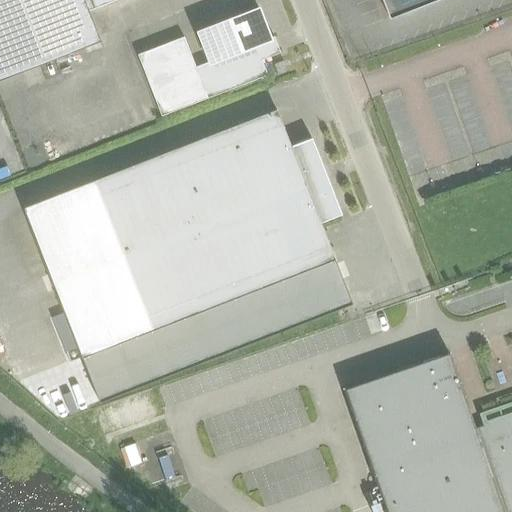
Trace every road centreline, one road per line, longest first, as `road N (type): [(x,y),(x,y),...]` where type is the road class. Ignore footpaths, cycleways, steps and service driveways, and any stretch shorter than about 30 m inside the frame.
road 1 (unclassified): [(417,295),(303,0)]
road 2 (unknown): [(321,372),(200,403),(210,468)]
road 3 (unknown): [(210,468),(338,423)]
